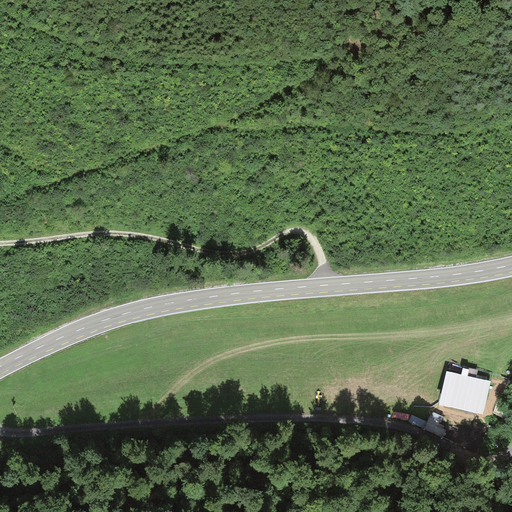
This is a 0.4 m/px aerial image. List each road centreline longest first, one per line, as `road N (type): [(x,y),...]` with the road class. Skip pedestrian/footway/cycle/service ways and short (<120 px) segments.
road 1 (track): [(0,434),(24,447),(275,419),(379,424),(428,436),(456,457),(489,459),(511,449)]
road 2 (secondary): [(511,265),(150,307),(0,369)]
road 3 (track): [(455,0),(262,108),(0,203)]
road 4 (track): [(324,287),(314,245),(291,231),(249,252),(218,256),(132,236),(0,244)]
